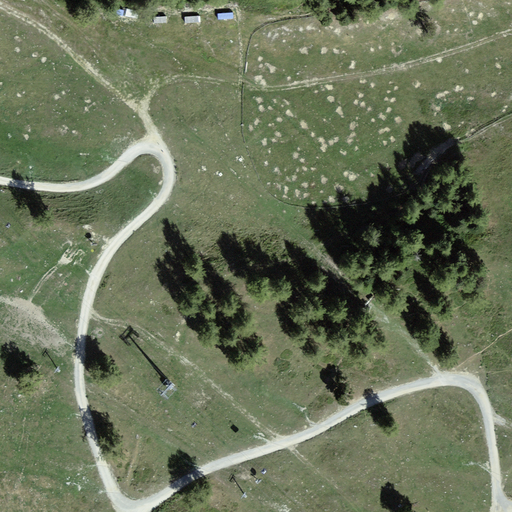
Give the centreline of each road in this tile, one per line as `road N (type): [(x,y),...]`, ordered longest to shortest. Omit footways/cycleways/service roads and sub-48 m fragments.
road 1 (track): [(0,182),(99,185),(140,147),(162,145),(170,164),(162,204),(111,251),(92,287),(83,342),(87,418),(112,492),(135,511),(213,467),(421,382),(462,378),(483,404),(496,453),(498,511)]
road 2 (track): [(40,0),(88,44),(162,145)]
